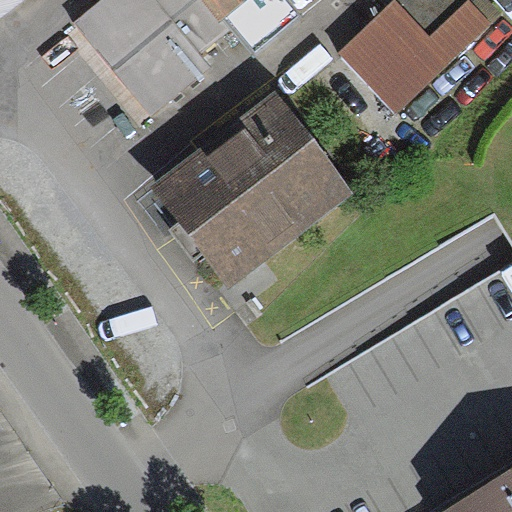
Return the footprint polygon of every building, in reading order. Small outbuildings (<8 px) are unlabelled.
[(0,0),(0,31),(38,0),(0,0)] [(220,35),(191,0),(105,0),(69,30),(150,126),(212,74),(202,62),(232,37),(226,30),(220,35)] [(284,0),(191,0),(220,35),(226,30),(232,37),(254,64),(304,23),(284,0)] [(338,60),(397,121),(502,19),(483,0),(384,0),(392,8),(338,60)] [(355,207),(276,105),(150,201),(229,304),(355,207)] [(511,511),(511,491),(477,511),(511,511)]
